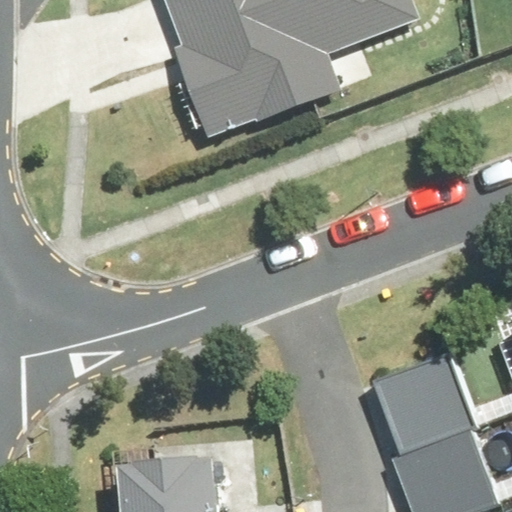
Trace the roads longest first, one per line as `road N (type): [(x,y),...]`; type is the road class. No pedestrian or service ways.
road 1 (residential): [(314,270),(0,354)]
road 2 (residential): [(352,511),(314,270)]
road 3 (residential): [(511,195),(314,270)]
